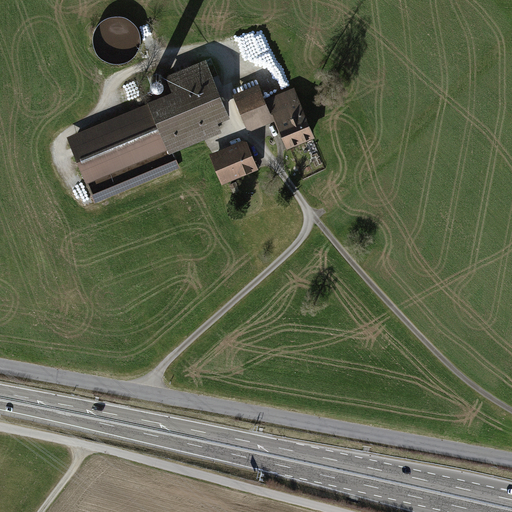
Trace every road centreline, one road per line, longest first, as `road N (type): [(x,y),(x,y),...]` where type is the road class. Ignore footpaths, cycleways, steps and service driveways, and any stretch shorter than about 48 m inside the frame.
road 1 (trunk): [(511,500),(0,392)]
road 2 (unclassified): [(0,365),(511,459)]
road 3 (trunk): [(0,404),(482,511)]
road 4 (unclassified): [(0,429),(341,511)]
